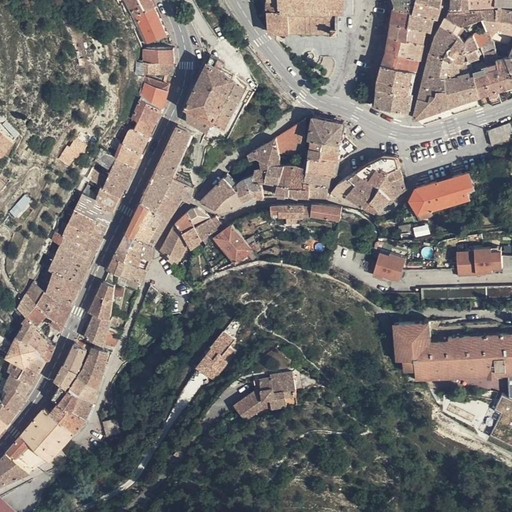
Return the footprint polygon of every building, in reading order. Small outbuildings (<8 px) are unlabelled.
[(132,16),(123,0),(120,0),(129,18),(132,16)] [(149,0),(123,0),(132,16),(133,15),(153,7),(149,0)] [(271,0),(271,29),(293,29),(293,8),(285,8),(285,4),(282,4),(281,0),(271,0)] [(281,0),(282,4),(285,4),(285,8),(293,8),(293,29),(321,29),(342,29),(342,8),(349,8),(350,0),(351,0),(281,0)] [(411,2),(411,0),(397,0),(398,3),(398,5),(414,9),(418,10),(420,4),(411,2)] [(445,0),(420,0),(420,4),(418,10),(430,12),(433,0),(436,0),(445,2),(445,0)] [(444,5),(445,2),(436,0),(433,0),(430,12),(439,14),(442,15),(444,5)] [(482,7),(486,14),(500,13),(499,4),(482,7)] [(511,16),(511,5),(507,4),(499,4),(500,13),(511,16)] [(411,22),(414,9),(398,5),(397,14),(396,19),(411,22)] [(153,7),(133,15),(146,43),(165,35),(153,7)] [(472,18),(486,14),(482,7),(461,9),(453,8),(450,15),(465,24),(468,21),(468,20),(470,20),(472,18)] [(430,12),(418,10),(414,9),(411,22),(431,27),(435,28),(438,18),(439,14),(430,12)] [(492,26),(511,27),(511,16),(500,13),(486,14),(492,26)] [(132,16),(129,18),(142,45),(146,43),(133,15),(132,16)] [(474,34),(477,33),(465,24),(450,15),(443,28),(441,32),(458,40),(457,44),(474,50),(471,38),(471,36),(473,35),(474,34)] [(431,27),(411,22),(396,19),(393,36),(391,46),(424,54),(425,54),(428,45),(431,27)] [(511,27),(492,26),(496,36),(511,40),(511,27)] [(450,53),(454,55),(457,44),(458,40),(441,32),(441,33),(439,40),(437,48),(450,53)] [(474,50),(482,47),(477,33),(474,34),(473,35),(471,36),(471,38),(474,50)] [(461,56),(476,59),(475,56),(474,50),(457,44),(454,55),(461,56)] [(176,45),(145,47),(145,59),(176,60),(176,45)] [(422,64),(424,54),(391,46),(386,58),(386,60),(409,65),(409,62),(422,64)] [(475,56),(485,52),(482,47),(474,50),(475,56)] [(502,62),(501,56),(500,53),(500,47),(490,50),(494,65),(501,63),(502,62)] [(451,75),(450,53),(437,48),(432,65),(430,73),(451,75)] [(190,118),(211,128),(217,117),(228,123),(249,82),(238,73),(238,72),(225,64),(228,58),(214,51),(211,57),(189,102),(190,118)] [(461,102),(470,98),(461,56),(454,55),(450,53),(451,75),(452,95),(453,105),(461,102)] [(511,84),(511,66),(509,55),(503,55),(501,56),(502,62),(501,63),(506,87),(511,84)] [(485,93),(479,70),(476,59),(461,56),(470,98),(472,98),(485,93)] [(176,60),(145,59),(145,69),(174,71),(176,60)] [(421,69),(422,64),(409,62),(409,65),(386,60),(385,63),(382,75),(381,84),(417,92),(418,84),(420,75),(421,69)] [(501,88),(506,87),(501,63),(494,65),(479,70),(485,93),(493,90),(501,88)] [(424,94),(452,95),(451,75),(430,73),(424,94)] [(138,124),(153,131),(155,125),(157,121),(159,118),(162,112),(164,107),(164,106),(165,105),(174,83),(156,74),(152,85),(148,83),(136,114),(141,117),(138,124)] [(413,110),(417,92),(381,84),(380,89),(378,101),(413,110)] [(501,88),(493,90),(497,102),(505,99),(501,88)] [(438,110),(453,105),(452,95),(424,94),(423,97),(438,110)] [(419,117),(438,110),(423,97),(421,105),(419,112),(419,117)] [(313,135),(316,114),(310,116),(306,118),(300,122),(279,135),(282,152),(308,150),(312,157),(313,148),(315,135),(313,135)] [(326,128),(328,116),(316,114),(313,135),(315,135),(331,138),(332,129),(326,128)] [(343,140),(345,131),(347,119),(328,116),(326,128),(332,129),(331,138),(343,140)] [(181,158),(194,128),(180,121),(158,168),(173,174),(181,158)] [(511,121),(495,128),(499,142),(511,137),(511,121)] [(127,138),(145,147),(153,131),(138,124),(137,124),(135,124),(134,125),(133,127),(127,138)] [(13,138),(6,129),(0,136),(0,147),(1,149),(13,138)] [(358,145),(348,134),(345,153),(348,153),(358,145)] [(282,152),(279,135),(271,140),(253,151),(251,152),(254,157),(262,154),(264,164),(271,161),(273,161),(284,162),(282,152)] [(341,153),(343,140),(331,138),(315,135),(313,148),(341,153)] [(79,150),(83,152),(86,145),(76,138),(72,144),(69,143),(66,149),(75,156),(79,150)] [(124,145),(142,153),(145,147),(127,138),(124,145)] [(97,154),(134,171),(137,164),(138,161),(120,153),(101,145),(97,154)] [(120,153),(138,161),(142,153),(124,145),(120,153)] [(345,153),(341,153),(313,148),(312,157),(310,166),(335,172),(336,160),(342,160),(342,158),(348,153),(345,153)] [(66,149),(62,157),(71,161),(75,156),(66,149)] [(90,170),(126,187),(134,171),(97,154),(90,170)] [(397,179),(405,172),(401,154),(396,156),(387,155),(371,162),(362,169),(353,175),(362,182),(371,190),(375,186),(392,170),(397,179)] [(271,161),(264,164),(257,167),(256,170),(260,195),(267,195),(266,188),(264,181),(270,180),(271,161)] [(283,182),(284,162),(273,161),(271,161),(270,180),(283,182)] [(309,174),(310,166),(297,162),(284,162),(283,182),(280,191),(304,194),(306,194),(308,180),(309,174)] [(334,179),(335,172),(310,166),(309,174),(334,179)] [(173,174),(158,168),(128,230),(156,243),(169,221),(177,209),(186,195),(192,198),(197,184),(173,174)] [(424,191),(421,198),(432,213),(443,210),(442,208),(478,197),(475,186),(477,185),(479,188),(482,187),(481,184),(484,183),(481,169),(427,185),(424,191)] [(85,189),(118,205),(126,187),(90,170),(82,188),(85,189)] [(241,180),(240,181),(242,184),(231,195),(235,206),(245,200),(260,195),(256,170),(245,177),(243,179),(241,180)] [(381,192),(397,179),(392,170),(375,186),(379,190),(381,192)] [(389,200),(392,203),(395,200),(409,188),(405,172),(397,179),(381,192),(389,200)] [(332,185),(334,179),(309,174),(308,180),(332,185)] [(230,178),(227,175),(226,176),(205,199),(219,207),(225,201),(231,195),(242,184),(240,181),(235,175),(230,178)] [(362,182),(353,175),(341,182),(353,191),(362,182)] [(330,196),(332,185),(308,180),(306,194),(330,196)] [(353,191),(341,182),(337,190),(342,194),(349,198),(352,194),(353,191)] [(368,204),(369,205),(372,200),(379,190),(375,186),(371,190),(362,182),(353,191),(352,194),(355,196),(368,204)] [(92,215),(110,222),(113,216),(118,205),(85,189),(77,207),(92,215)] [(381,207),(389,200),(381,192),(379,190),(372,200),(381,207)] [(27,193),(20,201),(26,206),(33,198),(27,193)] [(225,201),(229,207),(235,206),(231,195),(225,201)] [(369,205),(379,209),(381,207),(372,200),(369,205)] [(26,206),(20,201),(13,209),(19,214),(26,206)] [(344,218),(346,206),(328,201),(326,201),(324,214),(344,218)] [(308,213),(308,202),(281,203),(276,204),(277,211),(283,211),(284,215),(308,213)] [(180,219),(187,233),(196,227),(203,222),(198,214),(205,209),(200,205),(199,205),(197,205),(196,205),(180,219)] [(71,220),(87,228),(92,215),(77,207),(74,212),(73,215),(71,220)] [(203,222),(213,215),(205,209),(198,214),(203,222)] [(196,227),(203,239),(224,223),(223,221),(219,214),(213,215),(203,222),(196,227)] [(87,228),(104,235),(110,222),(92,215),(87,228)] [(65,232),(99,246),(104,235),(87,228),(71,220),(65,232)] [(252,242),(237,221),(220,234),(238,260),(256,248),(252,242)] [(170,236),(185,251),(190,241),(177,223),(176,224),(170,236)] [(187,233),(194,247),(200,243),(200,241),(203,239),(196,227),(187,233)] [(61,238),(96,252),(99,246),(65,232),(59,229),(56,235),(61,238)] [(156,243),(128,230),(122,242),(154,255),(156,243)] [(181,260),(185,251),(170,236),(164,248),(178,258),(181,260)] [(72,256),(90,264),(94,257),(96,252),(61,238),(57,249),(72,256)] [(256,248),(258,252),(263,249),(257,239),(252,242),(256,248)] [(154,255),(122,242),(117,254),(129,258),(149,266),(154,256),(154,255)] [(472,254),(462,255),(463,276),(481,275),(481,273),(497,272),(497,268),(507,268),(507,250),(497,250),(496,246),(480,247),(480,250),(472,250),(472,254)] [(178,258),(164,248),(163,252),(175,261),(178,258)] [(63,269),(84,278),(85,275),(86,272),(69,263),(72,256),(57,249),(52,265),(61,272),(63,269)] [(392,259),(383,256),(377,276),(387,279),(388,276),(402,281),(410,257),(394,253),(394,255),(392,259)] [(129,258),(117,254),(111,266),(123,270),(129,258)] [(69,263),(86,272),(90,264),(72,256),(69,263)] [(149,266),(129,258),(123,270),(145,279),(146,276),(149,266)] [(58,280),(79,290),(84,278),(63,269),(61,272),(59,278),(58,280)] [(54,291),(75,301),(77,295),(79,290),(58,280),(59,278),(52,275),(51,277),(52,278),(50,282),(56,285),(54,291)] [(116,280),(107,277),(93,309),(98,311),(106,312),(115,312),(116,280)] [(37,278),(30,288),(42,299),(50,311),(55,313),(56,314),(54,318),(64,324),(72,307),(75,301),(54,291),(37,278)] [(159,293),(162,290),(156,285),(154,288),(159,293)] [(511,286),(425,289),(425,302),(511,299),(511,286)] [(20,310),(27,316),(37,324),(40,322),(50,311),(42,299),(30,288),(23,298),(27,301),(20,310)] [(106,312),(98,311),(89,332),(95,337),(106,312)] [(117,314),(115,312),(106,312),(95,337),(108,343),(111,333),(116,316),(117,314)] [(466,312),(432,315),(433,332),(511,330),(511,320),(497,321),(497,316),(467,317),(466,312)] [(511,330),(433,332),(432,315),(397,316),(398,353),(404,353),(404,364),(416,364),(417,372),(511,369),(511,330)] [(26,320),(19,332),(31,341),(38,328),(37,324),(27,316),(26,320)] [(117,328),(121,318),(116,316),(111,333),(121,336),(123,330),(117,328)] [(38,328),(31,341),(45,352),(52,340),(46,335),(43,332),(38,328)] [(0,332),(0,339),(7,343),(10,336),(1,330),(0,332)] [(235,351),(228,346),(234,338),(222,330),(195,368),(214,381),(235,351)] [(10,366),(13,367),(21,372),(35,379),(49,357),(44,353),(45,352),(31,341),(19,332),(9,353),(14,356),(10,366)] [(118,346),(122,336),(121,336),(111,333),(108,343),(118,346)] [(80,338),(78,340),(91,346),(93,343),(80,338)] [(49,357),(53,356),(59,344),(52,340),(45,352),(44,353),(49,357)] [(91,346),(78,340),(69,361),(81,367),(91,346)] [(81,373),(101,386),(112,350),(97,344),(96,348),(91,359),(88,364),(84,369),(81,373)] [(81,367),(69,361),(68,360),(59,376),(71,382),(81,367)] [(257,379),(228,394),(236,409),(258,398),(269,395),(271,401),(284,399),(283,387),(290,386),(287,360),(265,363),(266,366),(256,367),(257,379)] [(5,389),(24,403),(28,398),(31,393),(29,391),(29,389),(16,381),(21,372),(13,367),(7,378),(5,389)] [(16,381),(29,389),(31,386),(35,379),(21,372),(16,381)] [(73,384),(97,398),(101,386),(81,373),(73,384)] [(64,396),(91,413),(92,414),(99,399),(97,398),(73,384),(73,385),(64,381),(58,392),(64,396)] [(0,408),(12,419),(17,413),(24,403),(5,389),(4,396),(0,392),(0,408)] [(54,409),(81,428),(89,418),(91,413),(64,396),(61,400),(55,408),(54,409)] [(47,406),(40,414),(70,438),(71,438),(81,428),(54,409),(53,410),(49,407),(47,406)] [(0,432),(12,419),(0,408),(0,432)] [(70,438),(40,414),(14,444),(34,467),(51,456),(70,438)] [(119,419),(108,421),(110,436),(122,433),(119,419)] [(34,467),(14,444),(0,459),(0,483),(9,478),(34,467)] [(0,511),(15,511),(0,499),(0,511)]
